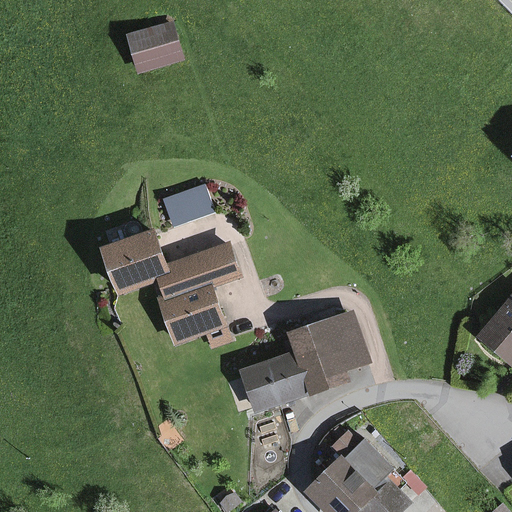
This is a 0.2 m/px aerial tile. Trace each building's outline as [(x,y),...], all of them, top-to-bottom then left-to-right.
[(186,63),(177,26),(130,39),(140,75),(186,63)] [(212,184),(171,198),(179,220),(220,206),(212,184)] [(180,263),(169,228),(113,246),(128,293),(168,280),(184,275),(180,263)] [(236,243),(180,263),(184,275),(168,280),(174,296),(166,299),(182,343),(235,324),(222,288),(249,279),(236,243)] [(511,304),(482,343),(511,366),(511,304)] [(302,350),(250,367),(264,409),(356,379),(353,370),(380,361),(363,309),(296,331),(302,350)] [(391,471),(370,447),(321,489),(339,511),(369,511),(383,500),(377,492),(373,487),(391,471)] [(383,500),(369,511),(417,511),(390,480),(377,492),(383,500)]
